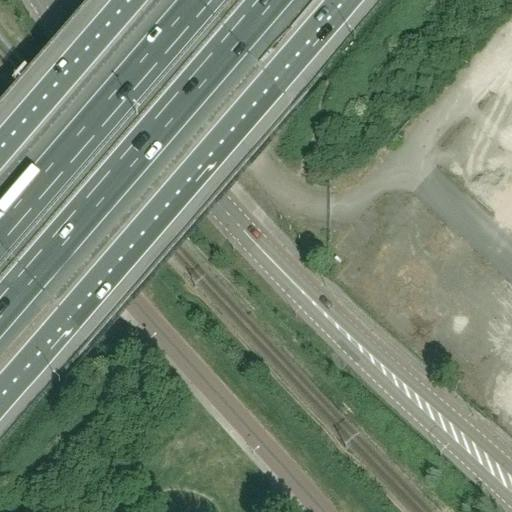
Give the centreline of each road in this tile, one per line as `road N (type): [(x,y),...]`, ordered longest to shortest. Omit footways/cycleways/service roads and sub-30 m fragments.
road 1 (secondary): [(511,486),(343,337),(41,0)]
road 2 (motorway): [(0,398),(344,0)]
road 3 (unclassified): [(326,511),(0,159)]
road 4 (motorway): [(0,317),(276,0)]
road 5 (motorway): [(195,0),(0,223)]
road 6 (motorway): [(129,0),(0,149)]
